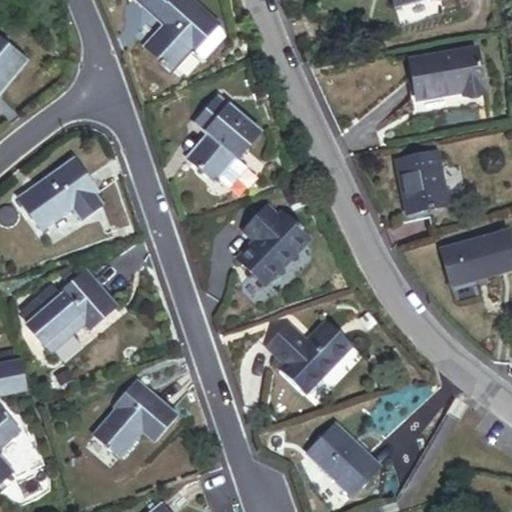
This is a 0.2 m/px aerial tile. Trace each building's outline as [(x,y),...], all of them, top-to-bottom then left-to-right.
[(158,0),(176,16),(157,37),(186,63),(204,43),(212,49),(236,22),(212,0),(158,0)] [(0,84),(1,85),(26,53),(0,31),(0,84)] [(411,99),(477,82),(467,43),(401,60),(411,99)] [(199,154),(226,176),(230,172),(247,151),(268,125),(228,92),(206,119),(218,130),(199,154)] [(403,206),(466,190),(452,136),(390,152),(403,206)] [(247,151),(230,172),(240,180),(257,159),(247,151)] [(86,216),(106,202),(97,190),(101,187),(80,157),(26,195),(47,225),(78,204),(86,216)] [(251,253),(279,277),(324,227),(295,202),(291,207),(281,198),(259,222),(270,231),(251,253)] [(447,282),(511,261),(511,257),(502,225),(436,246),(447,282)] [(91,325),(96,331),(123,309),(94,273),(67,295),(61,288),(31,313),(37,321),(34,324),(57,352),(82,332),(80,330),(89,323),(91,325)] [(388,319),(380,310),(372,317),(381,326),(388,319)] [(293,363),(317,387),(366,339),(342,315),(320,337),(302,318),(281,338),(299,357),(293,363)] [(80,330),(82,332),(91,325),(89,323),(80,330)] [(22,354),(0,357),(0,393),(28,389),(22,354)] [(162,434),(177,414),(137,383),(121,404),(123,406),(103,432),(129,453),(150,425),(162,434)] [(0,477),(3,475),(0,472),(0,443),(18,428),(0,407),(0,477)] [(365,491),(393,462),(351,421),(323,451),(365,491)] [(181,511),(172,500),(158,511),(181,511)]
